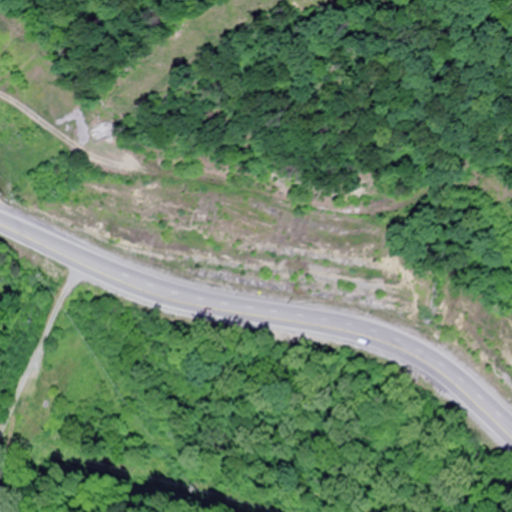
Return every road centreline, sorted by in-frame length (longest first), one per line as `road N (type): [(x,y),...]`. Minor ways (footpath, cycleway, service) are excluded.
road 1 (primary): [(511,437),(455,384),(404,352),(171,297),(0,226)]
road 2 (residential): [(78,261),(27,149),(0,114)]
road 3 (residential): [(94,268),(67,295),(25,371)]
